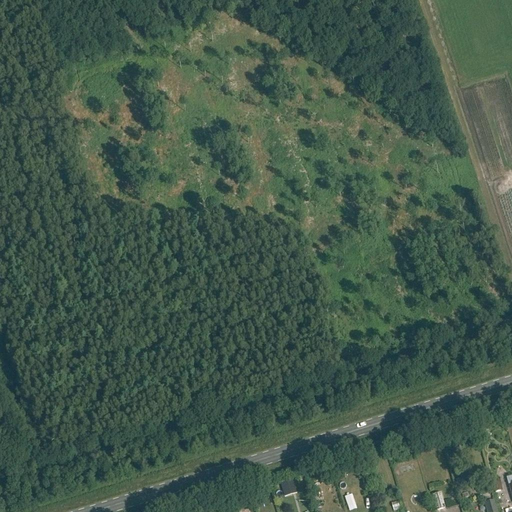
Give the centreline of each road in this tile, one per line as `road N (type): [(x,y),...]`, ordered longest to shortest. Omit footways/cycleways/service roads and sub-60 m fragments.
road 1 (track): [(0,490),(511,330)]
road 2 (primary): [(93,511),(479,392)]
